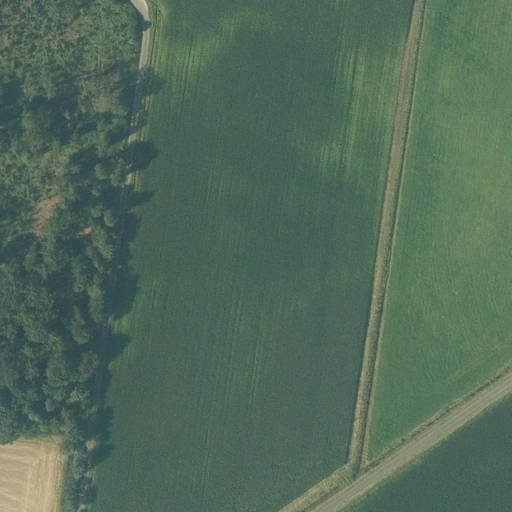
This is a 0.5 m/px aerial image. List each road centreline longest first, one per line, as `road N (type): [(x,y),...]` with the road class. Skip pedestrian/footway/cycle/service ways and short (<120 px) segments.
road 1 (unclassified): [(133,0),(146,33),(82,511)]
road 2 (unclassified): [(322,511),(511,381)]
